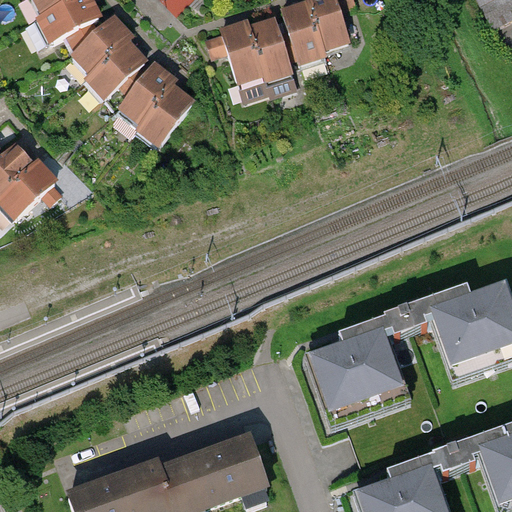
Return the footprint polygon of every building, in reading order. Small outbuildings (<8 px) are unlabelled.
[(42,25),(88,1),(88,0),(35,0),(30,3),(42,25)] [(351,51),(335,0),(325,0),(307,6),(308,11),(323,60),(351,51)] [(511,0),(479,0),(492,31),(511,22),(511,0)] [(50,52),(101,25),(88,1),(42,25),(37,28),(50,52)] [(325,66),(323,60),(308,11),(284,19),(300,73),(325,66)] [(92,85),(127,49),(130,46),(112,28),(74,67),(92,85)] [(275,29),(250,37),(266,87),(268,93),(293,85),(275,29)] [(266,87),(250,37),(247,31),(222,39),(240,95),(266,87)] [(85,92),(103,110),(146,67),(127,49),(92,85),(85,92)] [(142,136),(174,95),(177,91),(156,75),(122,120),(142,136)] [(159,157),(195,111),(174,95),(142,136),(138,141),(159,157)] [(0,210),(37,175),(19,156),(0,173),(0,210)] [(0,214),(17,232),(61,190),(42,171),(37,175),(0,210),(0,214)] [(511,329),(498,291),(423,319),(448,387),(511,363),(511,329)] [(377,339),(305,365),(331,435),(403,408),(377,339)] [(511,511),(511,446),(468,463),(485,511),(511,511)] [(157,481),(168,511),(239,511),(270,501),(251,447),(157,481)] [(444,511),(429,472),(352,501),(355,511),(444,511)] [(155,475),(65,507),(66,511),(168,511),(157,481),(155,475)]
